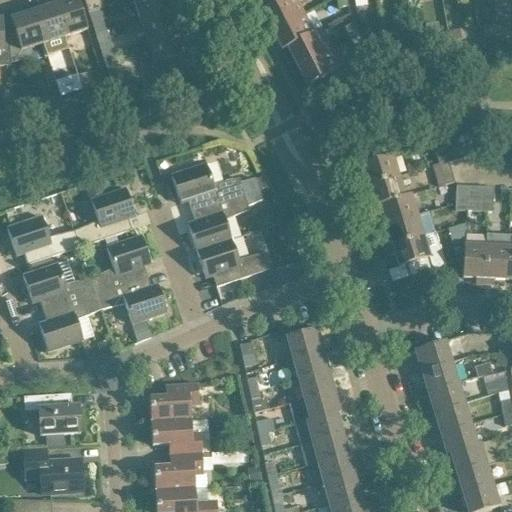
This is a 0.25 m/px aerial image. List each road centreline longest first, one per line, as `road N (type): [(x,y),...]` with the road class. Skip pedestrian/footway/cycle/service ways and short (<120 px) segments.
road 1 (residential): [(348,282),(309,173),(254,92),(212,0)]
road 2 (residential): [(418,511),(365,339)]
road 3 (residential): [(348,282),(200,333)]
road 4 (residential): [(511,309),(459,306),(365,339)]
road 5 (residential): [(116,511),(108,371)]
road 6 (residential): [(160,210),(200,333)]
